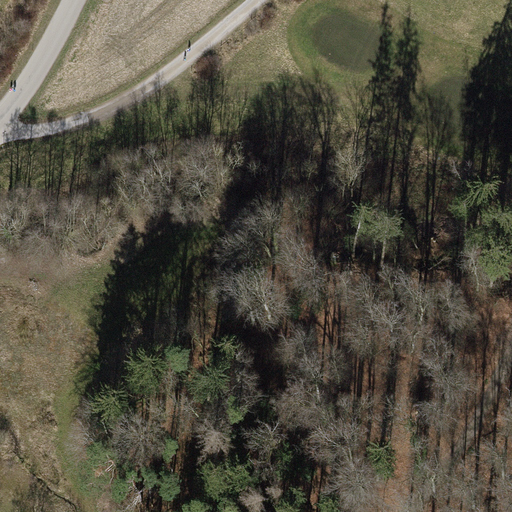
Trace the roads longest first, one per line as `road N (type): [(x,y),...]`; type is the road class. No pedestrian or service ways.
road 1 (track): [(62,125),(147,90),(259,0)]
road 2 (track): [(406,511),(461,451),(511,368)]
